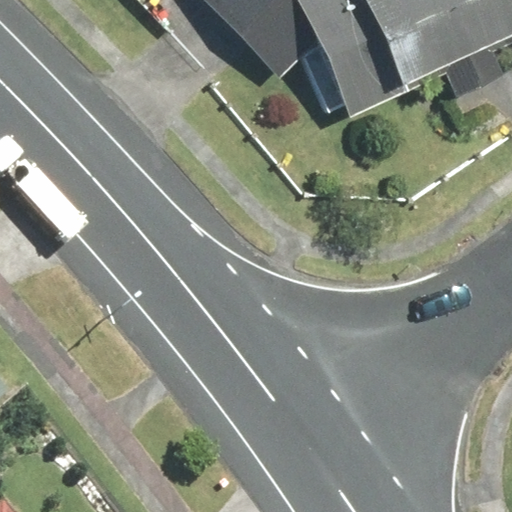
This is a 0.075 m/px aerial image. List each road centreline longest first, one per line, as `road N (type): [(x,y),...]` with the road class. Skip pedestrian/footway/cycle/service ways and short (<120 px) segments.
road 1 (tertiary): [(306,431),(69,150),(0,84)]
road 2 (residential): [(306,431),(511,284)]
